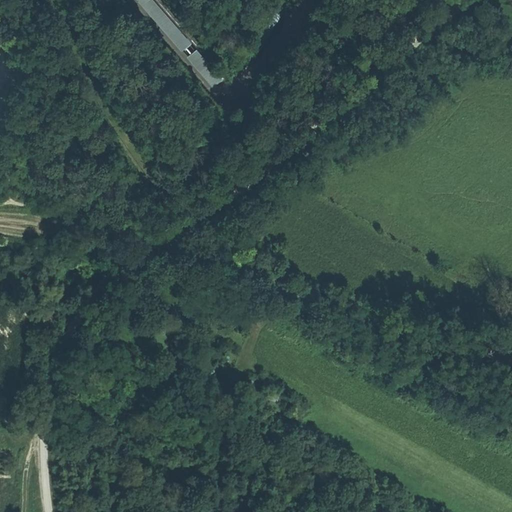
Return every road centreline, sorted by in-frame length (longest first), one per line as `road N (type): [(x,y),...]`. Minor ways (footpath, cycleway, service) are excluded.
road 1 (track): [(0,204),(93,219),(511,363)]
road 2 (track): [(11,202),(18,81),(0,40)]
